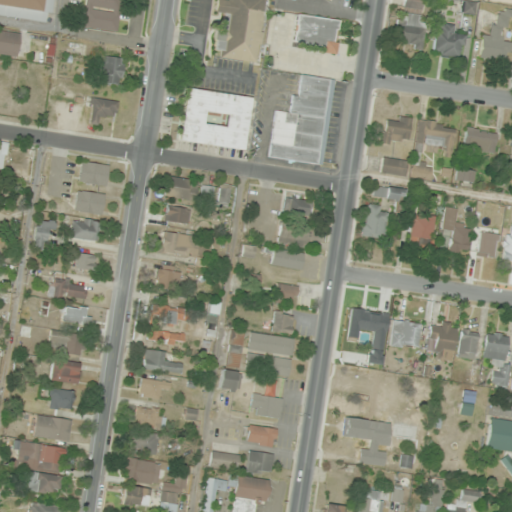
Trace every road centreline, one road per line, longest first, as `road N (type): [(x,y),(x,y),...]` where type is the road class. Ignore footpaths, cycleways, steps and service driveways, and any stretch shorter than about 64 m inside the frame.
road 1 (residential): [(90,511),(169,0)]
road 2 (tertiary): [(299,511),(375,0)]
road 3 (residential): [(349,186),(0,132)]
road 4 (residential): [(511,300),(336,274)]
road 5 (residential): [(511,101),(366,79)]
